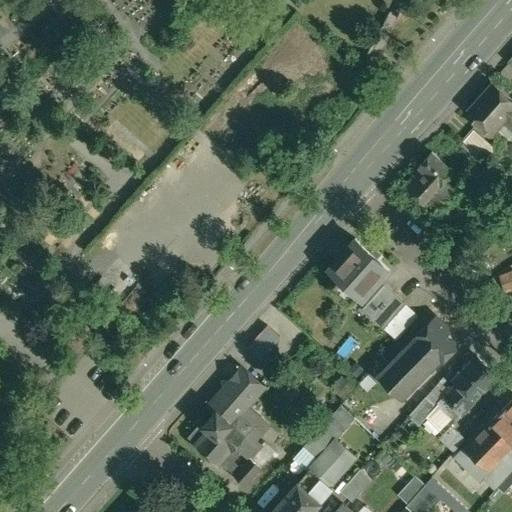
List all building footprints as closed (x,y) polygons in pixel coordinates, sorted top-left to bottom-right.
[(511,99),(494,83),(471,109),(496,132),(510,116),(511,114),(511,99)] [(433,150),(419,166),(421,169),(406,186),(426,204),(439,190),(456,170),(433,150)] [(452,201),(439,190),(431,199),(444,210),(452,201)] [(391,269),(358,238),(330,267),(364,299),(391,269)] [(502,290),(511,286),(511,268),(496,274),(502,290)] [(409,303),(387,283),(369,303),(375,309),(369,315),(384,329),(409,303)] [(391,362),(379,374),(403,398),(437,364),(439,366),(463,341),(437,315),(391,362)] [(268,361),(287,340),(270,325),(251,346),(268,361)] [(477,356),(456,378),(459,382),(439,402),(456,419),(498,376),(477,356)] [(385,357),(373,369),(379,374),(391,362),(385,357)] [(266,385),(245,367),(212,406),(218,411),(219,410),(233,394),(247,406),(266,385)] [(233,394),(219,410),(218,411),(207,423),(204,420),(189,436),(198,443),(219,461),(220,461),(228,468),(243,452),(236,445),(245,435),(254,424),(242,413),(247,407),(247,406),(233,394)] [(427,396),(410,415),(420,425),(437,406),(427,396)] [(511,400),(494,419),(511,436),(511,400)] [(268,424),(248,406),(247,407),(242,413),(254,424),(245,435),(253,443),(268,424)] [(511,436),(494,419),(459,455),(478,463),(474,468),(478,470),(484,472),(499,486),(511,472),(511,436)] [(466,439),(451,425),(441,437),(455,451),(466,439)] [(356,457),(322,426),(306,444),(321,458),(299,482),(321,501),(334,487),(331,485),(356,457)] [(257,451),(235,476),(246,485),(268,460),(257,451)] [(478,463),(459,455),(455,451),(448,459),(456,466),(454,468),(465,478),(474,468),(478,463)] [(361,469),(342,490),(354,501),(373,479),(361,469)] [(511,472),(499,486),(505,492),(511,483),(511,472)] [(418,476),(403,492),(411,501),(426,484),(418,476)] [(299,482),(272,511),(311,511),(321,501),(299,482)] [(411,501),(405,507),(410,511),(428,511),(441,497),(426,484),(411,501)]
